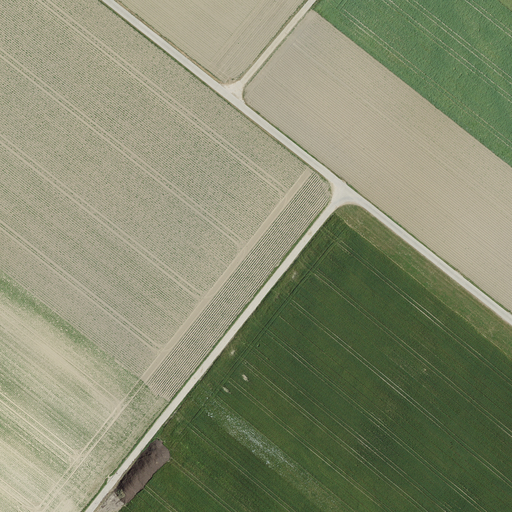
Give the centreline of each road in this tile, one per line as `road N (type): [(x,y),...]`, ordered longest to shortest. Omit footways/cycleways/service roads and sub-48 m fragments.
road 1 (unclassified): [(89,511),(346,189)]
road 2 (unclassified): [(108,0),(346,189)]
road 3 (unclassified): [(346,189),(511,320)]
road 4 (track): [(230,96),(312,0)]
